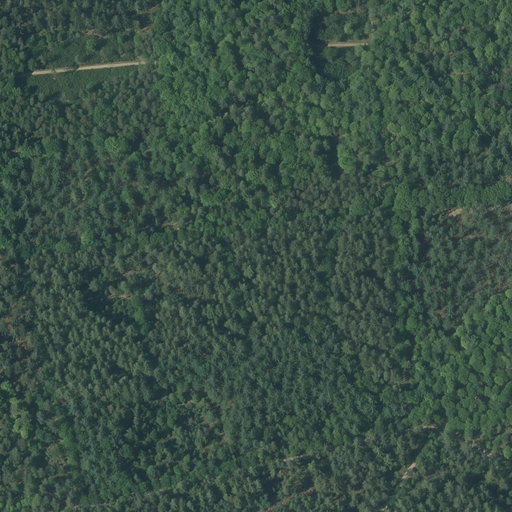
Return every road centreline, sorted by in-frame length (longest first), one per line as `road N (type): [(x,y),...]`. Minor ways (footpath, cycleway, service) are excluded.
road 1 (track): [(12,253),(511,197)]
road 2 (track): [(409,431),(370,41)]
road 3 (track): [(0,74),(370,41)]
road 4 (track): [(435,430),(81,508)]
road 5 (track): [(12,253),(81,508)]
road 6 (track): [(0,158),(156,144)]
road 7 (track): [(370,41),(443,48),(511,37)]
road 8 (track): [(435,430),(511,312)]
